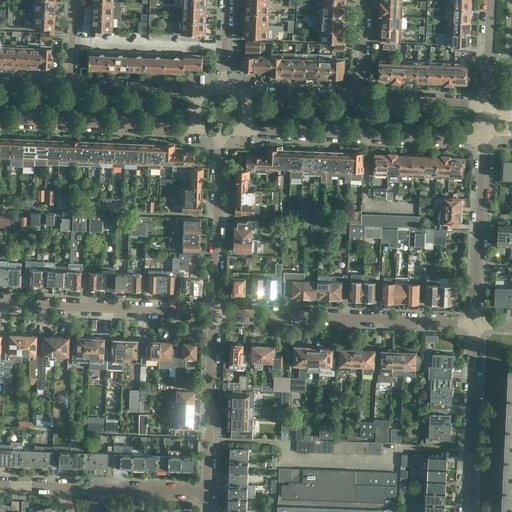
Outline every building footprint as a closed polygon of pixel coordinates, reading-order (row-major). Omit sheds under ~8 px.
[(54,5),(54,0),(33,0),(33,11),(28,11),(27,16),(33,16),(39,16),(39,12),(43,12),(43,16),(47,16),(47,12),(54,12),(54,11),(55,11),(55,5),(54,5)] [(177,0),(177,9),(183,9),(206,10),(206,0),(177,0)] [(269,13),(270,1),(255,0),(246,0),(246,12),(269,13)] [(471,3),(470,0),(450,0),(450,8),(470,9),(471,9),(472,3),(471,3)] [(91,7),(91,12),(93,12),(93,13),(99,13),(99,18),(103,18),(103,14),(107,14),(107,18),(113,19),(120,19),(121,14),(119,14),(119,7),(121,7),(121,2),(114,2),(93,1),(93,7),(91,7)] [(346,14),(347,2),(323,1),(322,15),(335,16),(335,13),(346,14)] [(402,17),(403,5),(383,4),(382,9),(380,8),(380,16),(382,16),(402,17)] [(470,15),(470,9),(450,8),(449,21),(470,22),(470,21),(471,21),(471,15),(470,15)] [(206,22),(206,10),(183,9),(183,21),(206,22)] [(53,18),(54,12),(47,12),(47,16),(43,16),(43,12),(39,12),(39,16),(33,16),(32,28),(44,29),(44,33),(52,34),(53,34),(53,23),(55,23),(55,18),(53,18)] [(268,25),(269,13),(246,12),(245,24),(268,25)] [(113,32),(113,19),(107,18),(107,14),(103,14),(103,18),(99,18),(99,13),(93,13),(92,19),(91,19),(91,25),(92,25),(92,35),(100,36),(100,31),(113,32)] [(346,19),(346,14),(335,13),(335,16),(322,15),(321,30),(345,31),(346,19)] [(402,30),(402,17),(382,16),(382,20),(380,21),(380,26),(381,27),(381,29),(402,30)] [(175,21),(174,34),(182,34),(205,35),(206,22),(183,21),(175,21)] [(470,27),(470,22),(449,21),(449,33),(469,34),(469,33),(470,34),(471,27),(470,27)] [(139,22),(138,34),(146,34),(147,22),(139,22)] [(245,24),(245,38),(268,39),(273,39),(274,25),(268,25),(245,24)] [(401,42),(402,30),(381,29),(381,33),(380,34),(379,39),(381,40),(381,41),(401,42)] [(345,43),(345,31),(321,30),(321,42),(345,43)] [(51,68),(51,48),(43,48),(44,40),(52,40),(52,34),(44,33),(40,33),(39,38),(39,48),(38,68),(51,68)] [(469,40),(469,34),(449,33),(448,46),(451,46),(455,46),(455,52),(460,52),(467,52),(467,47),(469,47),(469,46),(470,46),(470,40),(469,40)] [(3,46),(2,66),(14,67),(15,47),(15,42),(11,42),(11,47),(3,46)] [(15,47),(14,67),(25,67),(26,67),(27,47),(26,47),(15,47)] [(27,47),(26,67),(38,68),(39,48),(27,47)] [(377,74),(377,81),(392,81),(393,61),(393,50),(388,50),(388,52),(388,57),(388,61),(380,60),(379,74),(377,74)] [(307,78),(307,59),(308,53),(302,53),(302,59),(295,58),(294,77),(295,77),(296,78),(300,79),(301,78),(302,78),(307,78)] [(109,69),(109,56),(105,56),(105,55),(104,54),(103,54),(102,54),(101,54),(101,55),(100,55),(100,56),(90,55),(90,68),(109,69)] [(128,70),(128,57),(124,56),(123,55),(122,55),(121,55),(120,55),(119,56),(109,56),(109,69),(128,70)] [(146,71),(147,58),(143,57),(142,56),(141,56),(140,56),(139,56),(138,56),(138,57),(137,57),(128,57),(128,70),(146,71)] [(165,71),(166,58),(162,58),(162,57),(161,57),(160,57),(159,56),(158,56),(157,57),(156,58),(147,58),(146,71),(165,71)] [(270,72),(271,57),(245,56),(245,61),(242,62),(240,64),(240,67),(242,69),(244,71),(270,72)] [(283,58),(282,77),(283,77),(284,78),(288,78),(289,77),(290,77),(290,78),(294,78),(294,77),(295,58),(295,57),(291,56),(291,58),(283,58)] [(185,59),(184,59),(180,59),(180,58),(179,58),(178,57),(177,57),(176,57),(175,58),(175,59),(166,58),(165,71),(184,72),(185,59)] [(184,57),(184,59),(185,59),(184,72),(185,68),(203,69),(203,58),(184,57)] [(282,77),(283,58),(271,57),(270,72),(270,76),(271,76),(272,77),(276,78),(277,77),(278,77),(282,77)] [(319,78),(320,59),(307,59),(307,78),(310,78),(312,78),(313,79),(316,79),(318,78),(319,78)] [(331,79),(331,60),(320,59),(319,78),(319,79),(322,79),(322,78),(324,78),(325,80),(328,80),(330,79),(331,79)] [(344,60),(331,60),(331,79),(334,79),(336,79),(337,80),(340,80),(342,79),(343,79),(344,60)] [(392,81),(392,83),(401,83),(401,82),(404,82),(405,61),(393,61),(392,81)] [(416,82),(417,62),(405,61),(404,82),(406,82),(407,83),(411,84),(412,82),(416,82)] [(429,83),(430,63),(417,62),(416,82),(421,83),(422,84),(427,84),(428,83),(429,83)] [(441,83),(442,63),(430,63),(429,83),(434,83),(434,85),(439,85),(441,83)] [(455,68),(455,64),(442,63),(441,83),(445,84),(445,85),(454,85),(454,84),(455,68)] [(467,78),(468,64),(455,64),(455,68),(454,84),(469,84),(469,78),(467,78)] [(0,157),(10,158),(11,139),(5,139),(4,137),(1,137),(0,138),(0,157)] [(10,165),(10,166),(14,166),(22,166),(22,158),(23,139),(22,139),(21,138),(18,138),(16,139),(11,139),(10,158),(10,165)] [(34,159),(35,140),(29,140),(28,138),(25,138),(24,139),(23,139),(22,158),(34,159)] [(46,159),(47,140),(46,140),(44,139),(42,139),(40,140),(35,140),(34,159),(46,159)] [(58,160),(59,141),(53,141),(52,139),(49,139),(48,140),(47,140),(46,159),(46,165),(58,165),(58,160)] [(74,141),(72,141),(71,141),(70,140),(67,140),(66,141),(59,141),(58,160),(58,165),(70,166),(71,161),(73,161),(74,141)] [(74,141),(73,161),(76,161),(76,166),(88,166),(88,161),(89,142),(83,142),(82,141),(79,140),(78,142),(77,142),(76,142),(74,141)] [(100,162),(101,143),(100,143),(99,141),(96,141),(95,142),(89,142),(88,161),(88,166),(100,167),(100,162)] [(112,167),(113,143),(107,143),(106,142),(103,141),(102,143),(101,143),(100,162),(100,167),(112,167)] [(124,168),(125,144),(124,144),(123,142),(120,142),(118,143),(113,143),(112,167),(124,168)] [(136,163),(137,144),(131,144),(130,143),(127,142),(126,144),(125,144),(124,168),(124,169),(136,169),(136,163)] [(148,164),(149,145),(148,144),(147,143),(144,143),(142,144),(137,144),(136,163),(148,164)] [(160,164),(161,145),(155,145),(154,144),(151,143),(150,145),(149,145),(148,164),(148,169),(160,170),(160,164)] [(172,165),(173,154),(173,146),(172,146),(171,144),(168,144),(166,145),(161,145),(160,164),(172,165)] [(279,169),(279,150),(274,150),(273,148),(270,148),(269,150),(267,149),(267,158),(266,169),(267,169),(279,169)] [(291,170),(292,151),(290,150),(289,149),(286,148),(285,150),(279,150),(279,169),(291,170)] [(303,170),(304,151),(298,151),(297,149),(294,149),(293,151),(292,151),(291,170),(303,170)] [(314,176),(316,152),(314,151),(313,150),(310,149),(309,151),(304,151),(303,170),(303,176),(314,176)] [(326,183),(328,152),(322,152),(321,150),(318,150),(317,152),(316,152),(314,176),(321,176),(321,183),(326,183)] [(338,177),(339,152),(338,152),(337,151),(334,150),(333,152),(328,152),(326,183),(331,183),(331,176),(338,177)] [(351,172),(351,153),(346,153),(345,151),(342,151),(341,153),(339,152),(338,177),(345,177),(345,184),(350,184),(350,180),(351,172)] [(351,172),(350,180),(363,181),(363,173),(364,153),(362,153),(361,152),(358,151),(357,153),(351,153),(351,172)] [(188,154),(173,154),(172,165),(192,166),(192,159),(194,158),(194,156),(191,153),(189,153),(188,154)] [(387,176),(387,181),(400,182),(400,177),(401,156),(397,156),(397,155),(389,154),(388,156),(387,176)] [(387,176),(388,156),(373,155),(373,162),(375,162),(375,176),(387,176)] [(400,182),(412,182),(412,177),(413,157),(409,157),(408,155),(403,155),(402,156),(401,156),(400,177),(400,182)] [(425,178),(425,157),(421,157),(420,155),(415,155),(414,157),(413,157),(412,177),(425,178)] [(266,169),(267,158),(252,157),(251,156),(249,156),(246,158),(246,160),(247,162),(247,171),(248,171),(248,173),(267,173),(267,169),(266,169)] [(437,178),(438,158),(437,158),(436,156),(431,156),(430,157),(425,157),(425,178),(437,178)] [(449,179),(450,158),(450,157),(442,156),(442,158),(438,158),(437,178),(449,179)] [(465,159),(450,158),(449,179),(462,179),(463,166),(465,166),(465,159)] [(511,161),(502,161),(501,161),(500,182),(511,182),(511,161)] [(197,169),(190,169),(189,187),(181,187),(181,188),(201,189),(201,174),(203,172),(203,170),(201,169),(200,168),(198,168),(197,169)] [(248,190),(248,173),(248,171),(247,171),(242,171),(241,169),(239,169),(236,172),(236,174),(237,176),(237,190),(248,190)] [(201,190),(201,189),(181,188),(181,200),(200,201),(200,196),(202,195),(202,192),(201,190)] [(373,195),(386,199),(387,189),(373,188),(373,189),(373,195)] [(44,204),(53,204),(54,190),(45,190),(44,204)] [(248,191),(248,190),(237,190),(237,192),(235,193),(235,196),(236,197),(236,202),(255,203),(256,192),(248,191)] [(445,198),(445,199),(457,199),(457,193),(453,193),(453,190),(448,190),(448,193),(445,193),(445,194),(445,198)] [(70,198),(57,197),(57,208),(70,209),(70,198)] [(102,204),(99,204),(99,209),(101,209),(101,210),(110,210),(110,209),(110,203),(111,198),(102,198),(102,204)] [(461,199),(457,199),(445,199),(441,198),(440,211),(461,212),(461,208),(463,206),(463,202),(461,201),(461,199)] [(200,207),(200,201),(181,200),(181,213),(200,214),(200,212),(201,211),(201,208),(200,207)] [(255,216),(255,203),(236,202),(236,208),(235,209),(234,212),(236,214),(236,215),(255,216)] [(10,212),(0,211),(0,223),(10,224),(10,212)] [(350,211),(349,219),(360,220),(361,211),(350,211)] [(461,216),(461,212),(440,211),(439,229),(446,230),(452,230),(452,224),(460,224),(460,223),(462,222),(462,217),(461,216)] [(28,213),(28,225),(40,225),(41,214),(28,213)] [(68,231),(69,214),(57,213),(56,230),(68,231)] [(43,224),(54,224),(55,215),(44,214),(43,224)] [(69,214),(68,230),(74,230),(75,231),(86,231),(87,215),(69,214)] [(103,215),(87,215),(86,231),(86,232),(103,232),(103,215)] [(145,236),(146,217),(130,217),(130,236),(145,236)] [(182,229),(182,238),(199,239),(199,233),(200,233),(201,230),(200,228),(200,220),(176,219),(176,223),(176,229),(181,229),(182,229)] [(238,228),(235,228),(235,234),(234,235),(234,238),(235,239),(235,240),(252,241),(253,229),(257,230),(258,221),(247,221),(247,222),(238,222),(238,228)] [(511,247),(511,232),(511,226),(502,226),(502,222),(498,222),(497,246),(511,247)] [(331,238),(332,225),(320,224),(319,238),(331,238)] [(365,238),(365,228),(365,226),(360,225),(350,225),(350,226),(349,234),(349,242),(364,243),(365,238)] [(349,234),(350,226),(333,226),(333,234),(349,234)] [(410,240),(410,232),(410,228),(406,228),(401,228),(397,227),(397,229),(397,240),(410,240)] [(381,243),(381,229),(365,228),(365,238),(381,238),(381,243)] [(397,240),(397,229),(383,229),(383,243),(389,243),(389,247),(396,248),(397,240)] [(416,235),(416,245),(423,246),(423,236),(425,236),(426,229),(417,229),(417,233),(417,235),(416,235)] [(425,236),(425,243),(434,243),(434,235),(435,230),(435,229),(426,229),(425,236)] [(67,266),(66,288),(73,289),(74,290),(77,290),(78,289),(80,289),(80,273),(82,273),(82,264),(73,264),(73,250),(75,250),(76,240),(75,240),(74,240),(74,230),(68,230),(68,231),(67,266)] [(434,243),(434,245),(446,245),(446,236),(434,235),(434,243)] [(199,245),(199,239),(182,238),(182,251),(199,252),(199,250),(200,247),(199,245)] [(257,241),(252,241),(235,240),(235,241),(234,242),(234,245),(235,246),(235,252),(245,252),(245,256),(256,256),(257,241)] [(178,254),(178,258),(177,279),(184,279),(183,293),(190,294),(192,295),(194,294),(197,294),(197,284),(198,284),(199,281),(198,279),(198,278),(188,278),(188,261),(199,261),(199,255),(178,254)] [(173,279),(177,279),(178,258),(172,257),(171,272),(166,272),(165,276),(160,275),(160,292),(166,293),(168,294),(171,293),(173,293),(173,279)] [(8,264),(8,269),(7,269),(6,286),(9,286),(10,287),(13,287),(14,286),(20,287),(21,269),(20,269),(21,265),(8,264)] [(40,287),(41,265),(29,264),(28,287),(30,287),(31,288),(34,288),(35,287),(40,287)] [(265,279),(265,296),(266,296),(267,297),(270,297),(271,296),(277,296),(277,292),(281,292),(282,264),(276,264),(276,274),(266,274),(265,279)] [(53,289),(54,266),(41,265),(40,287),(47,288),(48,289),(53,289)] [(439,304),(439,285),(439,278),(430,277),(430,265),(424,265),(423,285),(427,285),(427,304),(439,304)] [(66,288),(67,266),(54,266),(53,289),(59,289),(60,288),(66,288)] [(113,291),(114,274),(114,268),(101,267),(101,273),(100,290),(107,290),(107,291),(113,291)] [(139,292),(140,275),(133,274),(133,269),(127,269),(127,274),(126,291),(132,291),(133,292),(136,292),(137,291),(139,292)] [(285,272),(284,281),(285,281),(284,296),(291,297),(291,298),(293,298),(295,298),(296,298),(298,300),(304,300),(304,282),(305,282),(305,273),(285,272)] [(363,282),(363,301),(374,302),(375,279),(378,279),(378,280),(379,280),(379,273),(375,272),(375,276),(364,276),(364,275),(363,282)] [(100,290),(101,273),(88,273),(87,289),(89,289),(90,290),(94,291),(94,290),(100,290)] [(265,296),(265,279),(266,274),(253,273),(252,295),(258,295),(259,296),(262,297),(263,296),(265,296)] [(126,291),(127,274),(114,274),(113,291),(119,292),(120,291),(126,291)] [(160,292),(160,275),(148,275),(147,292),(149,292),(151,294),(154,293),(154,292),(160,292)] [(329,301),(330,278),(329,277),(319,276),(318,277),(317,282),(316,299),(322,299),(324,301),(329,301)] [(331,278),(330,278),(329,301),(336,301),(337,300),(343,300),(343,284),(347,284),(348,276),(344,276),(343,278),(342,277),(332,277),(331,278)] [(236,295),(242,295),(245,296),(246,279),(233,278),(233,291),(232,291),(232,296),(236,296),(236,295)] [(383,283),(382,302),(390,302),(391,302),(394,302),(395,284),(396,284),(396,278),(383,278),(383,283)] [(316,299),(317,282),(304,282),(304,300),(310,300),(311,299),(316,299)] [(363,301),(363,282),(351,282),(350,301),(363,301)] [(451,286),(439,285),(439,304),(451,305),(451,297),(457,297),(457,282),(451,282),(451,286)] [(395,284),(394,302),(395,302),(398,303),(399,303),(406,303),(407,284),(396,284),(395,284)] [(407,284),(406,303),(407,303),(410,303),(411,303),(419,303),(419,285),(407,284)] [(511,307),(511,289),(511,290),(495,289),(495,288),(494,306),(495,306),(511,307)] [(21,354),(22,334),(17,334),(16,336),(9,336),(8,356),(9,356),(9,360),(4,360),(3,384),(11,385),(12,360),(13,360),(14,354),(21,354)] [(27,335),(22,334),(21,354),(28,355),(28,362),(30,362),(29,379),(30,379),(30,385),(37,385),(37,360),(38,355),(34,355),(35,337),(28,337),(27,335)] [(37,385),(37,389),(42,390),(43,377),(42,377),(42,369),(48,364),(48,359),(55,360),(56,337),(55,337),(54,337),(49,337),(43,337),(43,341),(42,344),(42,355),(40,355),(40,356),(39,356),(39,360),(37,360),(37,385)] [(56,337),(55,360),(62,360),(62,357),(67,357),(67,356),(68,338),(61,337),(56,337)] [(88,362),(90,338),(84,337),(84,339),(77,338),(76,356),(72,355),(71,364),(77,364),(77,362),(88,362)] [(88,362),(88,369),(106,369),(107,349),(102,349),(103,339),(101,339),(98,339),(95,339),(95,338),(90,338),(88,362)] [(106,365),(106,369),(123,370),(123,366),(123,358),(123,340),(111,340),(110,352),(107,351),(106,365)] [(137,341),(123,340),(123,358),(136,359),(137,341)] [(140,364),(140,376),(145,377),(146,365),(158,366),(159,342),(146,341),(145,365),(140,364)] [(158,366),(158,368),(175,368),(176,352),(171,351),(171,342),(159,342),(158,366)] [(176,349),(176,350),(175,368),(175,386),(175,388),(188,388),(188,382),(184,382),(185,359),(195,359),(196,343),(182,343),(182,350),(176,349)] [(231,345),(229,369),(246,370),(247,353),(243,353),(243,345),(242,345),(241,344),(237,343),(236,345),(231,345)] [(262,362),(263,346),(251,346),(250,361),(262,362)] [(275,347),(263,346),(262,362),(269,362),(269,371),(274,371),(275,370),(282,371),(283,357),(275,356),(275,347)] [(307,370),(307,348),(305,348),(305,347),(300,346),(299,348),(295,347),(294,366),(299,366),(299,370),(299,376),(297,376),(297,378),(290,378),(289,391),(305,392),(306,378),(307,378),(307,372),(307,370)] [(320,367),(321,348),(320,348),(318,348),(315,348),(315,347),(310,347),(310,348),(307,348),(307,370),(307,372),(319,372),(320,372),(320,367)] [(319,372),(319,375),(334,375),(334,359),(333,358),(333,349),(330,349),(330,348),(324,347),(323,349),(322,349),(321,347),(321,348),(320,367),(320,372),(319,372)] [(351,375),(351,372),(352,350),(351,350),(350,348),(346,348),(346,350),(340,349),(339,374),(351,375)] [(362,372),(363,350),(358,350),(357,349),(354,349),(353,350),(352,350),(351,372),(362,372)] [(365,350),(363,350),(362,372),(362,374),(373,375),(373,371),(374,371),(375,351),(370,351),(369,349),(365,349),(365,350)] [(379,376),(378,382),(380,382),(380,383),(392,384),(393,377),(394,352),(393,352),(392,352),(392,350),(388,350),(387,351),(386,351),(383,351),(382,351),(381,375),(380,376),(379,376)] [(404,377),(405,352),(399,352),(399,351),(395,351),(394,352),(393,377),(404,377)] [(422,356),(416,356),(417,353),(411,353),(411,351),(407,351),(406,352),(405,352),(404,377),(415,378),(415,380),(421,380),(422,356)] [(429,366),(429,372),(449,373),(450,368),(453,368),(453,367),(452,367),(453,360),(454,360),(454,355),(433,354),(433,366),(429,366)] [(511,511),(511,367),(509,367),(502,511),(511,511)] [(449,379),(449,373),(429,372),(429,378),(432,379),(431,391),(452,391),(452,387),(451,387),(452,380),(453,380),(453,379),(449,379)] [(246,390),(246,376),(240,376),(240,383),(229,383),(229,390),(232,390),(239,390),(246,390)] [(262,391),(283,392),(289,392),(289,391),(290,378),(274,377),(274,388),(270,388),(270,386),(262,386),(262,391)] [(137,412),(138,390),(129,390),(128,411),(137,412)] [(173,390),(173,403),(175,403),(193,404),(194,391),(185,391),(176,390),(173,390)] [(229,394),(228,406),(254,407),(254,400),(254,391),(252,391),(246,390),(239,390),(232,390),(232,394),(229,394)] [(452,396),(452,391),(431,391),(431,402),(427,402),(427,408),(448,409),(448,403),(452,404),(452,403),(451,403),(451,396),(452,396)] [(61,395),(60,409),(69,409),(70,396),(61,395)] [(169,403),(169,415),(171,415),(175,416),(193,416),(193,404),(175,403),(173,403),(169,403)] [(227,413),(227,416),(228,417),(228,418),(253,419),(253,416),(254,407),(228,406),(228,407),(228,411),(227,413)] [(447,415),(448,409),(427,408),(427,414),(430,415),(430,427),(450,428),(451,423),(450,423),(450,416),(451,416),(451,415),(447,415)] [(138,424),(137,432),(143,432),(144,425),(146,425),(147,414),(139,414),(138,424)] [(193,416),(175,416),(171,415),(170,435),(183,436),(184,428),(192,429),(193,416)] [(105,418),(104,432),(117,433),(118,419),(105,418)] [(228,418),(228,430),(232,430),(231,438),(235,438),(250,439),(253,439),(253,438),(253,421),(253,419),(228,418)] [(296,440),(297,440),(304,440),(304,420),(292,419),(292,427),(296,427),(296,440)] [(36,421),(36,430),(50,430),(50,421),(36,421)] [(86,422),(70,421),(69,431),(86,432),(86,422)] [(104,422),(87,421),(86,431),(103,432),(104,422)] [(19,422),(19,429),(21,429),(27,429),(27,430),(35,430),(35,422),(19,422)] [(360,437),(372,438),(374,422),(361,422),(360,437)] [(333,439),(333,426),(333,428),(321,428),(320,428),(320,439),(333,439)] [(389,443),(390,427),(376,427),(375,442),(381,443),(389,443)] [(450,432),(450,428),(430,427),(429,438),(426,438),(426,444),(434,445),(434,439),(450,440),(450,439),(449,439),(449,432),(450,432)] [(391,429),(390,442),(390,443),(400,443),(401,429),(391,429)] [(337,438),(348,439),(349,431),(337,430),(337,438)] [(0,464),(8,465),(9,450),(9,445),(0,444),(0,464)] [(34,451),(33,466),(45,466),(52,466),(52,447),(34,446),(34,451)] [(52,447),(52,466),(58,466),(58,467),(69,467),(70,447),(52,447)] [(70,447),(69,467),(82,468),(82,453),(82,448),(70,447)] [(131,454),(131,469),(143,470),(143,455),(143,450),(131,449),(131,454)] [(231,449),(230,461),(248,462),(249,449),(231,449)] [(20,465),(21,451),(9,450),(8,465),(20,465)] [(112,468),(113,451),(107,450),(107,453),(94,453),(93,468),(106,468),(112,468)] [(32,466),(33,451),(21,451),(20,465),(32,466)] [(131,469),(131,454),(119,454),(120,451),(113,451),(112,468),(119,468),(119,469),(131,469)] [(167,455),(167,470),(179,471),(179,456),(179,451),(167,451),(167,455)] [(93,468),(94,453),(82,453),(82,468),(93,468)] [(155,470),(155,455),(143,455),(143,470),(155,470)] [(167,470),(167,455),(155,455),(155,470),(167,470)] [(429,455),(428,468),(447,469),(447,456),(429,455)] [(192,456),(179,456),(179,471),(191,471),(192,456)] [(248,474),(248,462),(230,461),(230,473),(248,474)] [(446,481),(447,469),(428,468),(428,480),(446,481)] [(386,486),(384,486),(379,485),(373,485),(367,485),(362,485),(361,485),(362,472),(303,470),(303,483),(297,483),(291,483),(291,482),(289,482),(289,486),(282,486),(281,499),(278,499),(277,511),(395,511),(396,503),(386,503),(386,496),(386,486)] [(248,486),(248,474),(230,473),(230,485),(248,486)] [(445,493),(446,481),(428,480),(427,492),(445,493)] [(247,498),(248,486),(230,485),(229,497),(247,498)] [(396,497),(396,486),(390,486),(386,486),(386,496),(396,497)] [(445,505),(445,493),(427,492),(427,504),(445,505)] [(247,510),(247,498),(229,497),(229,509),(247,510)] [(17,511),(18,507),(18,501),(11,501),(10,511),(17,511)] [(27,511),(28,508),(28,502),(21,501),(20,511),(27,511)]
